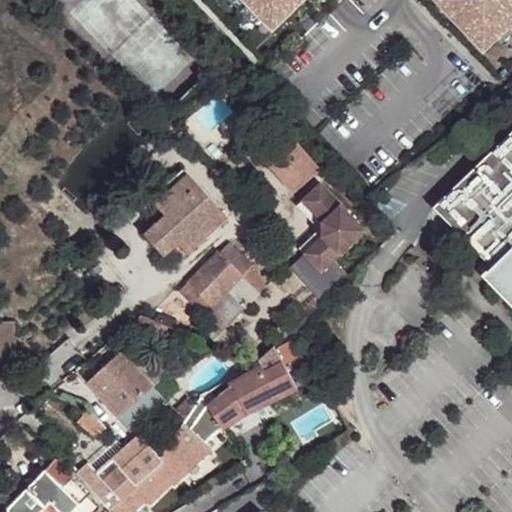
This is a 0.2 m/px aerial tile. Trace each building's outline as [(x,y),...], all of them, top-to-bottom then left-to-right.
[(253,0),(239,0),(260,20),(267,13),(253,0)] [(253,0),(267,13),(280,27),(307,0),(253,0)] [(511,0),(447,0),(491,46),(503,34),(511,26),(511,0)] [(511,26),(503,34),(510,41),(511,39),(511,26)] [(234,113),(245,126),(260,114),(233,82),(193,116),(208,134),(234,113)] [(283,126),(275,133),(280,139),(267,150),(272,155),(285,170),(306,152),(283,126)] [(260,166),(272,155),(267,150),(280,139),(275,133),(263,144),(255,134),(242,145),(260,166)] [(511,134),(438,206),(511,280),(511,134)] [(306,152),(285,170),(301,189),(322,170),(306,152)] [(186,168),(157,195),(173,214),(203,187),(186,168)] [(323,181),(305,199),(326,221),(326,234),(308,252),(326,270),(369,228),(323,181)] [(221,207),(203,187),(173,214),(150,235),(168,254),(182,243),(196,231),(205,240),(222,224),(219,219),(224,214),(220,209),(221,207)] [(230,217),(221,207),(220,209),(224,214),(219,219),(222,224),(230,217)] [(196,231),(182,243),(191,253),(205,240),(196,231)] [(192,281),(213,304),(232,287),(245,274),(243,271),(247,265),(231,248),(226,252),(223,250),(192,281)] [(245,274),(232,287),(248,303),(260,291),(245,274)] [(183,291),(204,313),(213,304),(192,281),(183,291)] [(213,304),(204,313),(221,331),(248,303),(232,287),(213,304)] [(141,333),(148,340),(157,332),(150,325),(141,333)] [(15,331),(0,331),(0,383),(18,391),(15,331)] [(279,342),(260,361),(263,368),(287,356),(279,342)] [(98,390),(122,417),(126,414),(156,386),(124,351),(91,383),(98,390)] [(300,383),(287,356),(263,368),(233,383),(234,386),(211,404),(192,428),(208,438),(230,419),(254,405),(300,383)] [(156,386),(126,414),(135,422),(165,395),(156,386)] [(95,408),(82,405),(87,412),(103,429),(107,432),(112,428),(95,408)] [(103,429),(87,412),(80,419),(96,436),(103,429)] [(187,425),(168,452),(165,457),(168,461),(130,497),(136,503),(180,466),(208,438),(192,428),(187,425)] [(168,461),(165,457),(144,433),(113,461),(117,465),(106,476),(127,499),(130,497),(168,461)] [(101,472),(106,476),(117,465),(113,461),(101,472)] [(95,464),(82,475),(90,483),(115,511),(127,499),(106,476),(101,472),(95,464)] [(50,470),(36,483),(53,501),(67,487),(50,470)] [(67,487),(53,501),(63,511),(99,511),(101,510),(73,482),(67,487)] [(12,506),(12,511),(43,511),(48,507),(30,488),(12,506)]
